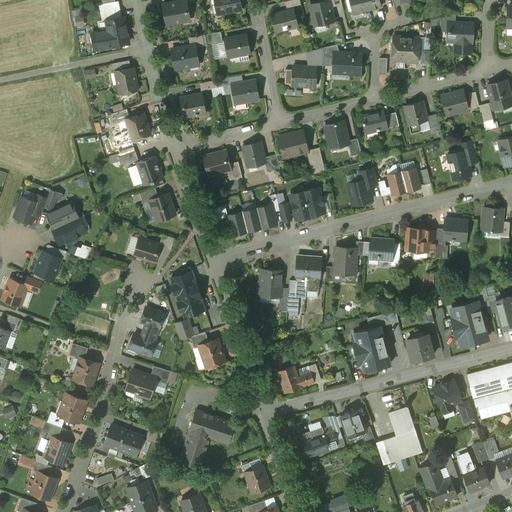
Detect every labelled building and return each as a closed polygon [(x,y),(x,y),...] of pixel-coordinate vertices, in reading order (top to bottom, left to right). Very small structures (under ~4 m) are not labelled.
[(176,2),(163,5),(167,24),(188,20),(187,12),(189,11),(187,1),(186,1),(186,0),(176,2)] [(215,0),(218,14),(241,10),(239,0),(215,0)] [(299,0),(290,0),(285,2),(286,8),(301,5),(299,0)] [(329,0),(326,0),(310,4),(315,25),(316,25),(316,24),(324,22),(324,23),(334,21),(331,7),(329,1),(329,0)] [(349,0),(353,14),(381,7),(379,0),(349,0)] [(116,1),(104,4),(107,20),(122,17),(119,1),(116,1)] [(293,9),(271,15),(276,32),(298,26),(293,9)] [(456,14),(441,17),(441,25),(448,25),(448,22),(455,22),(456,14)] [(107,20),(106,20),(108,29),(107,30),(108,38),(110,39),(110,40),(127,37),(128,37),(124,17),(122,17),(107,20)] [(455,22),(448,22),(448,25),(447,41),(455,42),(454,52),(470,53),(471,42),(472,42),(473,23),(455,22)] [(107,30),(94,33),(97,49),(128,43),(127,37),(110,40),(110,39),(108,38),(107,30)] [(221,32),(207,34),(209,45),(211,45),(223,42),(223,40),(221,32)] [(246,34),(225,39),(225,40),(228,57),(229,57),(239,55),(248,53),(250,53),(246,34)] [(202,35),(189,38),(190,46),(195,45),(196,48),(204,47),(202,35)] [(406,36),(393,36),(391,61),(405,62),(406,36)] [(419,37),(406,36),(405,62),(418,62),(419,37)] [(223,42),(211,45),(213,59),(228,57),(225,40),(223,40),(223,42)] [(347,53),(339,52),(337,44),(323,47),(323,61),(323,65),(333,66),(333,70),(347,71),(347,73),(360,74),(361,53),(352,53),(352,54),(347,54),(347,53)] [(190,46),(172,49),(175,69),(199,64),(196,48),(195,45),(190,46)] [(323,47),(306,52),(309,61),(323,61),(323,47)] [(429,50),(422,50),(421,63),(429,63),(429,50)] [(248,53),(239,55),(240,62),(249,60),(248,53)] [(387,58),(380,58),(379,74),(386,74),(387,58)] [(129,60),(112,63),(113,72),(115,72),(115,71),(131,68),(129,60)] [(300,66),(293,66),(292,69),(285,69),(285,84),(292,84),(292,85),(315,86),(316,67),(308,67),(308,66),(300,66)] [(131,68),(115,71),(115,72),(120,93),(138,90),(134,67),(131,68)] [(94,77),(93,68),(83,70),(85,79),(94,77)] [(228,77),(216,80),(217,87),(229,85),(228,77)] [(511,101),(507,79),(487,84),(494,109),(511,104),(511,101)] [(216,80),(200,83),(201,90),(217,87),(216,80)] [(259,99),(255,80),(232,84),(235,104),(259,99)] [(456,91),(454,92),(453,92),(453,93),(442,96),(446,111),(451,110),(452,113),(468,109),(464,92),(459,94),(458,92),(457,92),(456,91)] [(476,91),(467,93),(472,109),(479,107),(479,105),(476,91)] [(202,94),(181,98),(185,116),(196,114),(196,115),(198,115),(198,114),(206,112),(202,94)] [(423,101),(404,106),(409,125),(418,123),(428,120),(423,101)] [(112,106),(114,112),(123,109),(121,103),(112,106)] [(479,105),(479,107),(483,122),(493,119),(489,103),(479,105)] [(114,112),(110,114),(114,124),(125,120),(125,119),(130,117),(127,108),(123,109),(114,112)] [(384,111),(361,116),(366,133),(388,128),(385,115),(384,111)] [(396,112),(385,115),(388,128),(399,125),(396,112)] [(130,117),(125,119),(125,120),(132,140),(150,134),(144,113),(130,117)] [(436,114),(429,115),(432,128),(429,129),(431,134),(441,132),(436,114)] [(100,121),(94,123),(97,133),(103,132),(100,121)] [(343,121),(325,125),(330,148),(331,148),(331,147),(349,143),(343,121)] [(418,123),(409,125),(411,134),(421,131),(418,123)] [(302,131),(279,137),(284,157),(307,151),(302,131)] [(511,162),(511,136),(501,139),(504,154),(502,155),(504,164),(511,162)] [(358,138),(350,140),(351,145),(348,146),(351,156),(361,154),(358,138)] [(458,149),(445,153),(452,181),(472,175),(468,163),(477,161),(471,138),(456,142),(458,149)] [(93,140),(86,142),(90,161),(99,158),(93,140)] [(261,142),(243,146),(248,167),(265,162),(266,162),(264,157),(261,142)] [(135,148),(118,153),(120,159),(122,165),(138,159),(135,148)] [(226,150),(204,156),(209,175),(228,170),(231,170),(230,164),(230,163),(226,150)] [(320,150),(307,154),(312,174),(325,171),(320,150)] [(118,153),(110,156),(112,162),(120,159),(118,153)] [(277,154),(264,157),(266,162),(265,162),(267,171),(280,169),(277,154)] [(155,156),(137,162),(138,164),(144,182),(145,184),(163,178),(160,168),(158,163),(155,156)] [(238,161),(230,163),(230,164),(231,170),(228,170),(230,180),(242,177),(238,161)] [(138,164),(129,167),(132,179),(135,180),(137,181),(138,184),(144,182),(138,164)] [(374,167),(359,171),(361,180),(367,179),(368,186),(378,184),(378,182),(374,167)] [(415,168),(401,171),(406,191),(420,188),(415,168)] [(427,169),(421,170),(424,185),(431,183),(427,169)] [(401,171),(388,175),(393,195),(406,191),(401,171)] [(86,175),(74,179),(75,182),(78,181),(79,184),(82,186),(86,184),(87,181),(86,175)] [(361,180),(348,183),(351,193),(349,195),(351,202),(353,203),(354,204),(372,200),(368,186),(367,179),(361,180)] [(384,180),(378,182),(378,184),(381,196),(388,194),(384,180)] [(155,187),(140,193),(143,203),(151,200),(150,199),(158,197),(155,187)] [(319,187),(307,191),(313,215),(325,212),(322,201),(321,197),(319,187)] [(51,189),(49,195),(56,197),(61,199),(63,193),(51,189)] [(307,191),(290,195),(296,219),(313,215),(307,191)] [(158,197),(150,199),(151,200),(157,220),(158,220),(159,220),(165,218),(166,217),(175,214),(172,205),(170,200),(170,199),(168,193),(158,197)] [(47,198),(37,194),(35,201),(38,202),(34,212),(41,215),(44,206),(47,198)] [(56,197),(49,195),(47,198),(44,206),(52,209),(56,197)] [(35,201),(23,197),(16,216),(31,222),(34,212),(38,202),(35,201)] [(277,199),(271,200),(271,204),(272,204),(274,212),(280,210),(278,205),(277,199)] [(288,202),(278,205),(280,210),(283,222),(292,219),(288,202)] [(71,203),(48,214),(54,228),(78,217),(71,203)] [(271,204),(257,207),(262,228),(277,224),(274,212),(272,204),(271,204)] [(225,205),(212,208),(216,220),(228,217),(227,215),(228,215),(225,205)] [(257,207),(242,211),(247,232),(248,232),(248,231),(262,228),(257,207)] [(503,208),(484,207),(482,230),(491,230),(491,231),(492,231),(492,230),(501,230),(502,221),(503,208)] [(228,215),(227,215),(228,217),(232,235),(247,232),(242,211),(228,215)] [(78,217),(54,228),(61,242),(68,239),(69,241),(76,237),(75,236),(84,231),(78,217)] [(468,220),(445,218),(444,228),(443,238),(444,238),(452,239),(452,240),(454,240),(454,239),(466,240),(468,220)] [(510,221),(502,221),(501,230),(500,236),(509,236),(510,221)] [(429,229),(407,227),(406,252),(408,255),(412,255),(414,253),(414,250),(428,251),(428,248),(429,230),(429,229)] [(444,228),(437,228),(437,230),(436,248),(435,257),(444,257),(444,245),(444,238),(443,238),(444,228)] [(437,230),(429,230),(428,248),(436,248),(437,230)] [(175,238),(162,234),(159,243),(160,243),(159,247),(171,251),(175,238)] [(159,243),(140,237),(134,255),(155,261),(159,247),(160,243),(159,243)] [(394,238),(371,237),(369,259),(392,261),(392,260),(393,242),(394,238)] [(364,241),(356,241),(356,247),(357,247),(356,254),(363,255),(364,241)] [(400,243),(393,242),(392,260),(392,261),(391,265),(399,266),(400,243)] [(61,249),(49,244),(46,251),(58,256),(61,249)] [(78,255),(87,259),(92,247),(83,244),(81,248),(71,244),(68,251),(78,255)] [(356,247),(336,246),(334,267),(334,273),(355,274),(356,254),(357,247),(356,247)] [(66,251),(61,249),(58,256),(61,257),(64,258),(66,251)] [(46,251),(44,250),(41,257),(42,257),(40,262),(39,262),(35,272),(53,279),(55,273),(56,273),(58,267),(58,266),(61,257),(58,256),(46,251)] [(309,256),(297,255),(296,277),(298,277),(298,280),(296,280),(298,280),(298,281),(306,282),(306,290),(319,291),(319,279),(320,279),(321,257),(320,257),(320,258),(308,257),(309,256)] [(334,267),(327,266),(326,280),(334,281),(334,273),(334,267)] [(282,270),(262,268),(260,296),(280,297),(281,288),(282,270)] [(202,298),(196,281),(195,282),(192,270),(171,277),(173,283),(172,284),(175,294),(177,293),(179,300),(177,301),(181,311),(182,310),(184,316),(205,309),(201,298),(202,298)] [(42,281),(28,275),(25,283),(28,285),(27,288),(37,292),(42,281)] [(25,283),(10,278),(7,285),(5,291),(2,298),(21,305),(27,288),(28,285),(25,283)] [(296,280),(290,280),(289,288),(289,296),(297,296),(297,295),(298,281),(298,280),(296,280)] [(165,283),(156,287),(158,294),(168,291),(165,283)] [(289,288),(281,288),(280,297),(279,310),(288,311),(289,296),(289,288)] [(478,300),(480,308),(490,305),(487,296),(485,288),(475,290),(478,300)] [(494,294),(487,296),(490,305),(491,310),(497,309),(495,301),(496,301),(494,294)] [(297,296),(289,296),(288,311),(298,311),(299,296),(297,295),(297,296)] [(496,301),(495,301),(497,309),(502,327),(511,323),(511,306),(511,302),(510,297),(496,301)] [(478,300),(453,307),(455,317),(452,318),(456,336),(460,335),(463,345),(475,343),(474,340),(488,337),(485,325),(487,325),(483,312),(481,312),(480,308),(478,300)] [(156,309),(154,310),(146,307),(141,321),(146,323),(159,328),(163,319),(159,318),(161,313),(160,311),(156,309)] [(374,327),(380,326),(391,323),(388,313),(371,317),(374,327)] [(188,318),(175,323),(181,339),(190,336),(194,335),(188,318)] [(17,323),(6,319),(3,328),(10,330),(10,331),(14,332),(17,323)] [(159,328),(146,323),(141,336),(155,341),(159,328)] [(3,328),(0,326),(0,343),(4,346),(10,331),(10,330),(3,328)] [(374,327),(354,332),(357,342),(353,343),(358,362),(362,361),(365,371),(390,364),(386,350),(388,349),(385,339),(384,339),(380,326),(374,327)] [(194,335),(190,336),(194,347),(199,346),(199,345),(209,341),(205,331),(194,335)] [(141,336),(134,333),(129,347),(137,350),(138,352),(142,353),(144,353),(151,355),(156,342),(155,341),(141,336)] [(427,334),(407,339),(413,361),(433,356),(431,348),(432,348),(429,337),(428,337),(427,334)] [(209,341),(199,345),(199,346),(203,357),(206,359),(209,366),(212,367),(215,366),(216,364),(225,361),(222,352),(220,347),(221,347),(219,342),(217,339),(209,341)] [(88,348),(73,343),(69,354),(80,358),(80,357),(85,358),(88,348)] [(85,358),(80,357),(80,358),(73,379),(92,385),(99,363),(85,358)] [(511,361),(466,374),(473,398),(473,399),(475,406),(477,406),(481,419),(510,411),(511,417),(511,361)] [(316,363),(309,366),(311,372),(315,382),(321,380),(316,363)] [(171,371),(154,365),(151,375),(157,377),(156,380),(167,384),(171,371)] [(294,365),(277,371),(285,392),(302,387),(302,386),(315,382),(311,372),(298,376),(294,365)] [(147,374),(133,370),(133,369),(132,369),(126,390),(150,398),(156,380),(157,377),(151,375),(147,374)] [(447,381),(442,382),(441,384),(433,387),(442,412),(443,412),(443,410),(452,407),(451,404),(461,400),(454,380),(449,381),(447,381)] [(457,385),(462,400),(468,399),(463,383),(457,385)] [(86,400),(67,393),(59,413),(59,414),(66,417),(78,422),(86,400)] [(469,401),(460,404),(459,406),(464,421),(475,418),(469,401)] [(18,414),(16,407),(4,410),(7,418),(18,414)] [(358,408),(341,414),(348,436),(365,430),(363,425),(358,408)] [(235,423),(196,409),(189,430),(190,430),(209,437),(228,443),(235,423)] [(59,413),(51,410),(47,421),(62,427),(66,417),(59,414),(59,413)] [(47,421),(45,420),(41,432),(50,435),(51,432),(59,435),(62,427),(47,421)] [(369,423),(363,425),(365,430),(366,434),(363,436),(365,441),(374,437),(369,423)] [(126,429),(112,424),(104,444),(119,449),(126,429)] [(323,429),(322,426),(310,431),(313,438),(302,442),(307,457),(330,449),(329,448),(335,446),(333,441),(337,439),(333,426),(323,429)] [(163,431),(150,427),(145,439),(159,444),(163,431)] [(126,429),(119,449),(136,455),(143,436),(126,429)] [(415,429),(382,440),(389,463),(422,452),(415,429)] [(209,437),(190,430),(180,460),(199,467),(209,437)] [(310,431),(300,434),(302,442),(313,438),(310,431)] [(71,442),(52,436),(51,440),(46,452),(44,456),(63,463),(66,457),(67,456),(69,452),(68,450),(71,442)] [(43,437),(39,449),(46,452),(51,440),(43,437)] [(491,438),(483,441),(488,457),(497,454),(491,438)] [(483,441),(472,445),(478,461),(488,457),(483,441)] [(17,462),(32,468),(36,459),(20,453),(17,462)] [(475,470),(469,453),(457,458),(463,475),(470,493),(478,489),(478,487),(490,483),(483,467),(475,470)] [(508,456),(496,461),(502,478),(511,473),(511,453),(508,455),(508,456)] [(456,471),(451,457),(444,460),(448,474),(456,471)] [(37,460),(33,469),(39,472),(39,471),(50,475),(53,466),(37,460)] [(402,460),(394,462),(397,470),(405,467),(402,460)] [(147,462),(139,466),(143,478),(152,475),(147,462)] [(250,462),(242,465),(245,472),(252,469),(250,462)] [(450,478),(439,483),(435,471),(438,470),(436,462),(420,468),(427,486),(429,485),(436,504),(444,500),(457,495),(450,478)] [(252,469),(245,472),(252,492),(270,486),(263,466),(252,469)] [(50,475),(39,471),(39,472),(35,480),(31,479),(27,489),(32,491),(31,492),(50,499),(58,478),(50,475)] [(101,486),(115,481),(113,475),(99,480),(101,486)] [(132,502),(152,495),(146,480),(127,487),(132,502)] [(205,511),(199,493),(181,500),(184,509),(184,511),(205,511)] [(412,493),(403,496),(405,504),(403,505),(405,511),(422,511),(418,499),(415,500),(412,493)] [(152,495),(132,502),(135,511),(148,511),(157,509),(152,495)] [(35,511),(38,503),(22,497),(17,510),(22,511),(23,511),(25,509),(33,511),(35,511)] [(349,511),(347,505),(348,502),(345,501),(343,497),(332,501),(335,511),(336,510),(336,511),(349,511)] [(265,499),(248,505),(249,511),(250,511),(267,506),(265,499)] [(380,502),(365,507),(366,510),(366,511),(380,511),(383,511),(380,502)]
